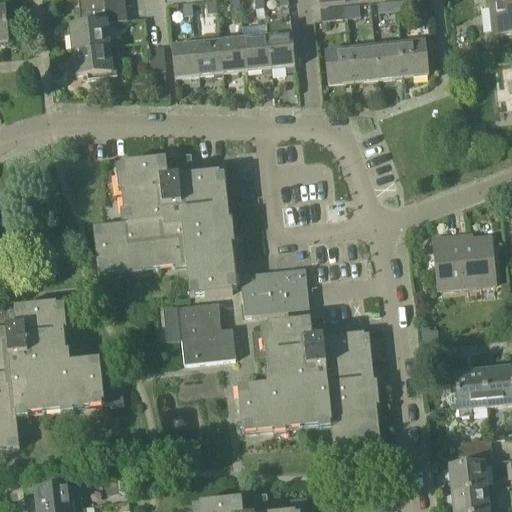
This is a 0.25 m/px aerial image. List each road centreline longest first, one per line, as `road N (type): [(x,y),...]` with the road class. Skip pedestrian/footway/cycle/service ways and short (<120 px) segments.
road 1 (residential): [(372,231),(343,147),(317,131),(69,126),(0,144)]
road 2 (residential): [(414,511),(390,289),(372,231)]
road 3 (residential): [(511,178),(372,231)]
